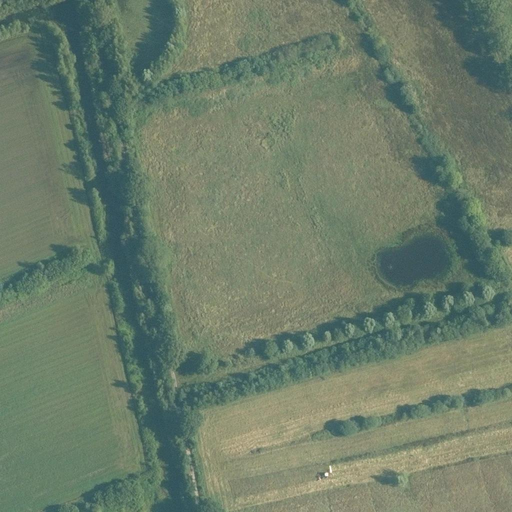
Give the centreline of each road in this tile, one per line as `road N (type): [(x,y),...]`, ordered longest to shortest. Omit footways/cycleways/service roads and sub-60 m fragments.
road 1 (track): [(202,511),(89,0)]
road 2 (track): [(175,389),(497,306),(511,293)]
